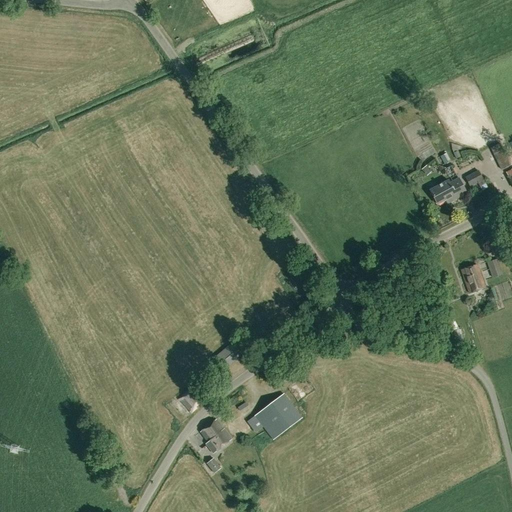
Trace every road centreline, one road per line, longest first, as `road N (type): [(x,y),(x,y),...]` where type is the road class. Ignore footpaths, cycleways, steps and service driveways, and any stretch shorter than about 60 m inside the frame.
road 1 (unclassified): [(342,297),(133,2)]
road 2 (unclassified): [(137,511),(190,426),(342,297)]
road 3 (unclassified): [(342,297),(368,334),(478,370),(511,470)]
road 4 (unclassified): [(342,297),(392,261),(511,202)]
